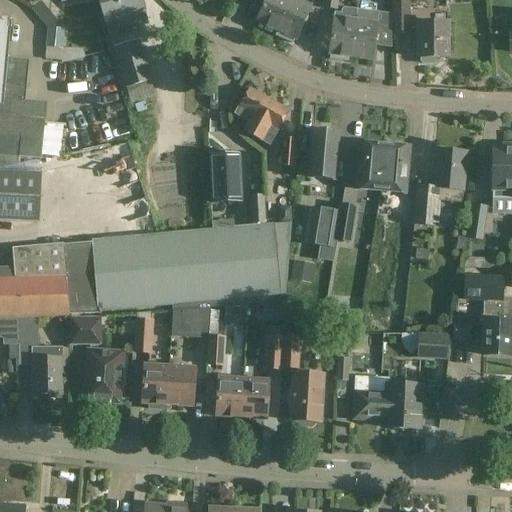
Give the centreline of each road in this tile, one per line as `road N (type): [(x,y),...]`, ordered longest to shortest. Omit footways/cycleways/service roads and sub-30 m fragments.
road 1 (residential): [(444,478),(0,440)]
road 2 (residential): [(175,0),(215,34),(310,81),(382,97),(511,105)]
road 3 (residential): [(444,478),(463,408),(482,397),(511,397)]
